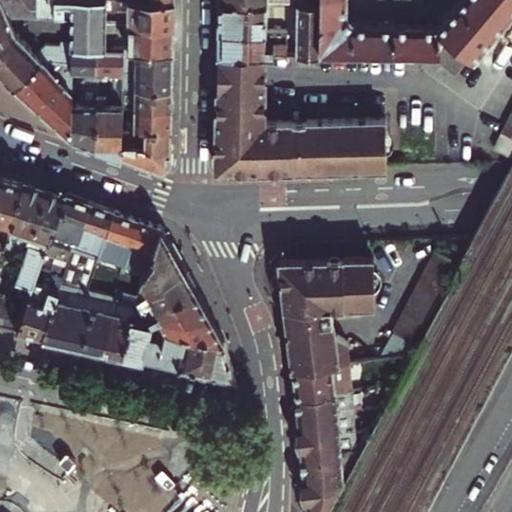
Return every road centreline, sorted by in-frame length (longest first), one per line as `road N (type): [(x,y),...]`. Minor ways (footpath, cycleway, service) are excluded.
road 1 (residential): [(198,70),(420,73),(489,123),(508,95)]
road 2 (tertiary): [(212,205),(511,201)]
road 3 (residential): [(0,369),(269,430)]
road 4 (tertiary): [(212,205),(258,344),(269,430)]
road 5 (tertiary): [(0,139),(212,205)]
road 6 (residential): [(212,205),(198,161),(198,70)]
road 7 (residential): [(448,511),(511,405)]
